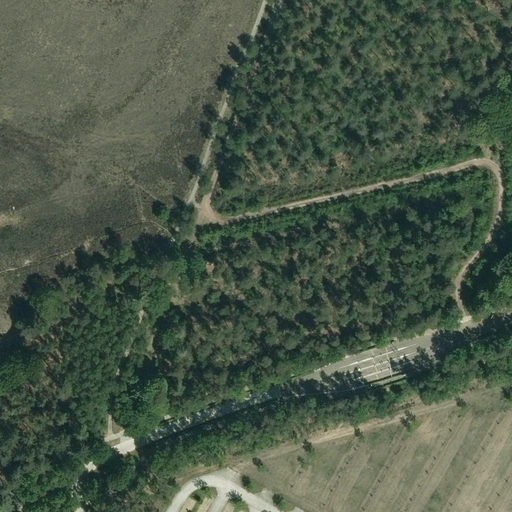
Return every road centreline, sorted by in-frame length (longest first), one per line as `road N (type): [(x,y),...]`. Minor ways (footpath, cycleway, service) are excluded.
road 1 (unclassified): [(80,505),(80,476),(96,458),(239,403),(511,318)]
road 2 (track): [(469,331),(458,287),(463,269),(496,232),(503,205),(499,172),(485,165),(224,222),(200,217)]
road 3 (track): [(131,445),(128,409),(277,0)]
